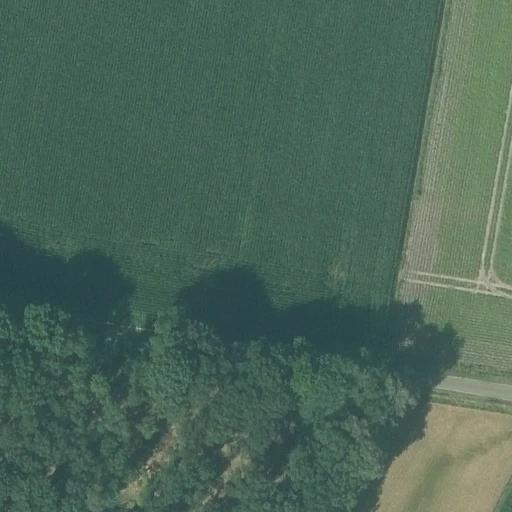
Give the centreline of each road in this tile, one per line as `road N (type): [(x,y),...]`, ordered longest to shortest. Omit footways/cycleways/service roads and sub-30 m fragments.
road 1 (unclassified): [(381,374),(0,307)]
road 2 (unclassified): [(325,511),(371,424),(381,374)]
road 3 (unclassified): [(511,395),(381,374)]
